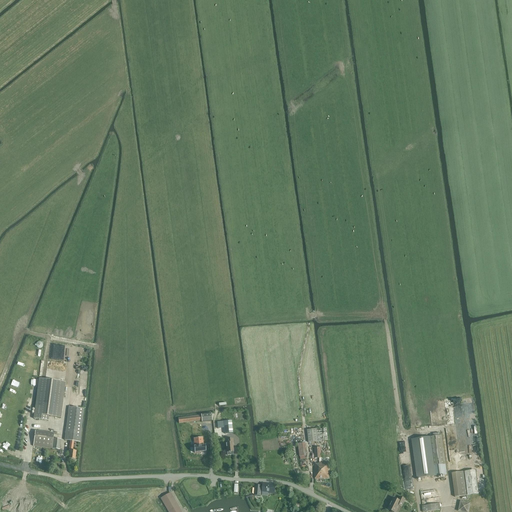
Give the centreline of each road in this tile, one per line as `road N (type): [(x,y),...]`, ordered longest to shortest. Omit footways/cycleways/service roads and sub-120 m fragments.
road 1 (unclassified): [(348,511),(283,482),(66,479),(23,470)]
road 2 (track): [(307,309),(299,377),(311,493)]
road 3 (track): [(0,381),(22,330),(96,345)]
